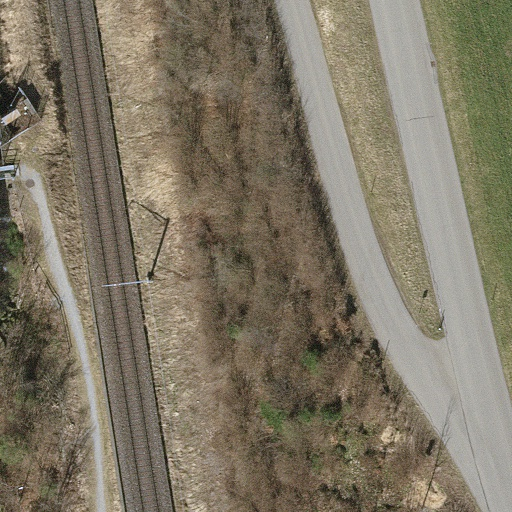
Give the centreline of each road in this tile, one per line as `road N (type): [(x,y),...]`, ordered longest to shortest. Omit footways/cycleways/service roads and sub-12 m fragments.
road 1 (unclassified): [(290,0),(386,317),(505,486)]
road 2 (unclassified): [(401,0),(505,486)]
